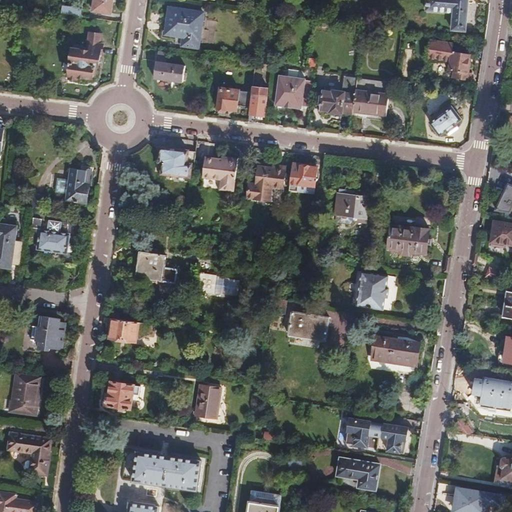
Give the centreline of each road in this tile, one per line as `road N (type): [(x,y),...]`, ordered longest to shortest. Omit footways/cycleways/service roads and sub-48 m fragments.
road 1 (tertiary): [(63,511),(114,138)]
road 2 (tertiary): [(419,511),(476,163)]
road 3 (tertiary): [(141,121),(476,163)]
road 4 (tertiary): [(476,163),(502,0)]
